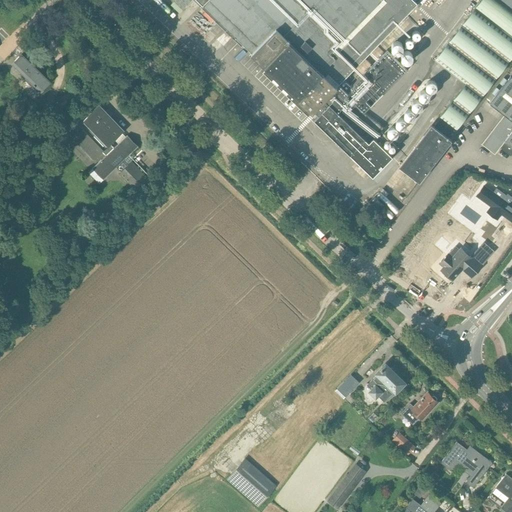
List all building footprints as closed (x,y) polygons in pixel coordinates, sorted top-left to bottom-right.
[(378,135),(374,139),(373,137),(368,142),(359,133),(338,113),(341,108),(345,103),(349,98),(363,113),(407,69),(387,49),(352,84),(353,86),(353,87),(344,78),(417,3),(413,0),(197,0),(313,111),(317,116),(313,119),(343,148),(371,175),(397,147),(381,132),(378,135)] [(432,125),(398,165),(419,181),(451,139),(449,138),(455,130),(456,130),(482,95),(511,56),(511,0),(480,0),(434,60),(465,84),(438,118),(439,118),(433,126),(432,125)] [(41,91),(50,82),(21,54),(13,63),(41,91)] [(511,78),(510,77),(489,103),(504,115),(481,143),(494,154),(504,141),(511,147),(511,78)] [(123,130),(99,105),(84,119),(82,117),(76,123),(78,125),(69,134),(93,159),(101,151),(106,155),(92,168),(103,180),(116,167),(120,170),(118,173),(136,192),(150,180),(131,160),(129,163),(125,159),(138,146),(127,135),(114,147),(110,143),(123,130)] [(484,186),(476,196),(491,206),(487,212),(497,219),(501,213),(511,221),(511,206),(511,207),(511,206),(511,196),(507,193),(506,195),(496,188),(492,192),(484,186)] [(379,193),(371,202),(389,220),(398,211),(379,193)] [(480,265),(493,251),(483,243),(471,257),(461,248),(460,248),(461,249),(460,251),(455,246),(448,255),(447,254),(440,263),(444,267),(441,270),(442,271),(441,273),(445,276),(446,275),(451,280),(458,272),(458,273),(462,268),(472,276),(481,266),(480,265)] [(388,368),(385,365),(376,373),(377,374),(366,385),(371,390),(369,392),(375,398),(377,396),(384,402),(394,391),(395,391),(404,383),(401,380),(400,381),(397,378),(398,377),(396,375),(396,371),(392,368),(388,368)] [(337,388),(334,391),(343,399),(345,397),(352,390),(343,381),(337,388)] [(432,396),(427,392),(414,407),(410,404),(401,413),(413,425),(420,417),(421,419),(437,401),(436,400),(436,398),(434,396),(432,396)] [(399,432),(390,441),(399,449),(407,440),(399,432)] [(467,450),(457,442),(441,462),(452,470),(458,463),(472,474),(466,481),(473,486),(491,462),(470,446),(467,450)] [(258,506),(276,485),(245,457),(226,479),(258,506)] [(347,474),(331,495),(342,504),(357,482),(347,474)] [(511,511),(511,478),(506,474),(495,487),(508,497),(500,508),(505,511),(511,511)] [(430,475),(426,479),(432,484),(435,480),(430,475)] [(416,487),(412,492),(420,498),(423,493),(427,488),(420,482),(416,487)] [(435,511),(434,511),(441,503),(434,498),(428,494),(420,505),(412,499),(405,508),(410,511),(435,511)]
